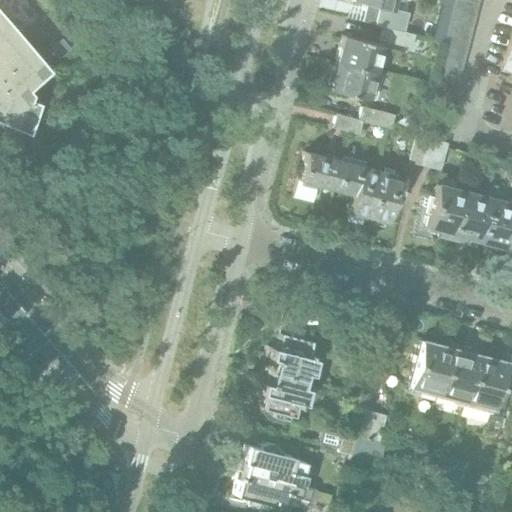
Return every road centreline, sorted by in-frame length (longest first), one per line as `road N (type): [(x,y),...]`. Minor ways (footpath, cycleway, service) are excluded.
road 1 (unknown): [(198,100),(126,369),(109,405)]
road 2 (residential): [(511,311),(232,237)]
road 3 (residential): [(232,237),(293,0)]
road 4 (residential): [(256,0),(197,227)]
road 5 (residential): [(149,424),(109,405),(0,283)]
road 6 (residential): [(197,227),(149,424)]
road 7 (residential): [(189,431),(232,237)]
road 8 (unknown): [(109,405),(54,458),(56,511)]
